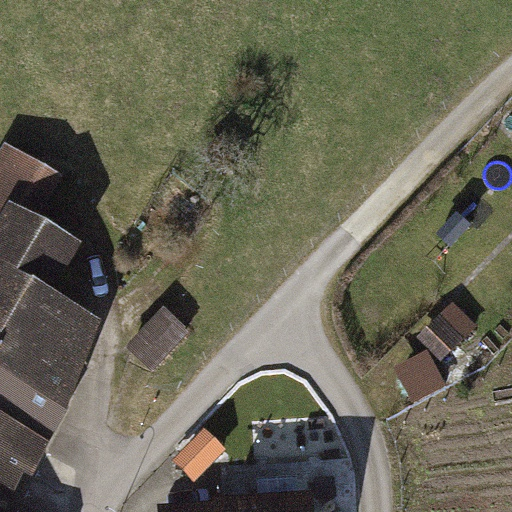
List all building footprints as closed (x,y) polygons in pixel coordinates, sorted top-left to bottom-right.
[(0,502),(9,507),(24,478),(33,483),(70,414),(61,409),(90,355),(83,352),(99,323),(49,296),(79,241),(40,220),(61,181),(3,150),(0,155),(0,502)] [(381,276),(358,298),(378,319),(401,297),(381,276)] [(193,342),(165,312),(125,349),(154,379),(193,342)] [(452,313),(415,342),(428,359),(445,380),(482,351),(452,313)] [(372,387),(390,423),(449,393),(445,380),(428,359),(372,387)] [(212,438),(181,467),(203,490),(234,461),(212,438)] [(157,511),(310,511),(310,494),(208,497),(208,509),(157,511)]
